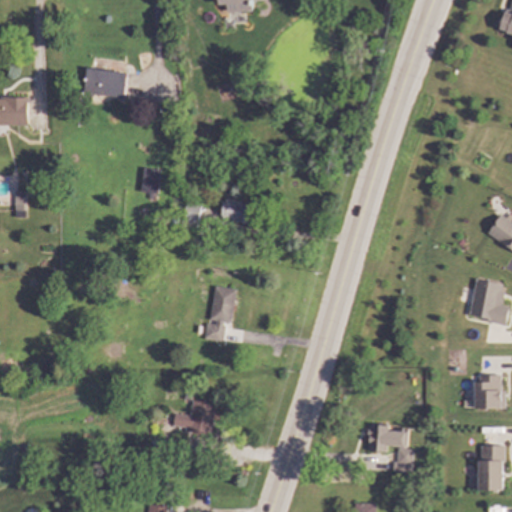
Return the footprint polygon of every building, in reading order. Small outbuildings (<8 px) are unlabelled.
[(218,0),(218,5),(227,5),(227,13),(252,12),(252,1),(263,1),(263,0),(218,0)] [(511,32),(502,30),(506,12),(511,13),(511,32)] [(124,98),(126,73),(86,69),(84,94),(124,98)] [(0,125),(28,125),(27,98),(0,98),(0,125)] [(159,171),(142,169),(139,198),(156,200),(159,171)] [(25,193),(14,193),(15,217),(25,217),(25,193)] [(254,205),(223,201),(220,220),(252,224),(254,205)] [(200,207),(186,205),(184,223),(197,225),(200,207)] [(511,220),(511,247),(491,233),(503,215),(511,220)] [(504,284),(503,291),(506,292),(504,305),(511,306),(508,323),(471,315),(478,278),(504,284)] [(235,289),(213,287),(209,324),(206,323),(204,340),(222,342),(225,323),(231,324),(235,289)] [(472,409),(471,377),(502,376),(503,409),(472,409)] [(172,426),(185,428),(184,432),(211,436),(215,404),(192,401),(190,416),(174,414),(172,426)] [(393,425),(390,452),(371,449),(374,423),(393,425)] [(475,491),(475,447),(501,447),(501,491),(475,491)] [(416,449),(416,464),(400,463),(401,448),(416,449)] [(374,503),(373,511),(353,511),(354,503),(374,503)]
